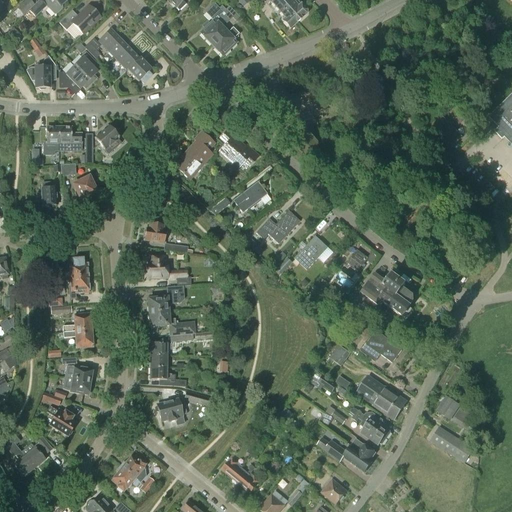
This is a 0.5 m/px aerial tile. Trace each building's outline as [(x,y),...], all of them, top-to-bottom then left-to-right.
[(23,15),(34,5),(28,0),(26,0),(17,9),(23,15)] [(40,0),(29,11),(35,18),(46,7),(54,15),(56,15),(62,10),(62,8),(61,6),(65,2),(64,0),(40,0)] [(168,0),(172,4),(172,5),(174,7),(175,7),(179,11),(186,5),(183,2),(185,0),(168,0)] [(294,15),(279,0),(273,0),(270,3),(282,17),(281,18),(281,20),(282,21),(281,21),(289,30),(296,23),(291,17),(294,15)] [(279,0),(294,15),(291,17),(296,23),(306,15),(306,11),(301,5),(296,0),(279,0)] [(228,7),(224,10),(220,6),(218,9),(215,6),(212,6),(206,12),(206,14),(211,19),(212,18),(213,20),(199,34),(222,58),(236,44),(233,40),(239,35),(232,29),(227,34),(221,28),(232,18),(235,14),(228,7)] [(82,35),(100,18),(89,7),(78,17),(72,11),(59,24),(66,31),(72,25),(82,35)] [(235,14),(232,18),(238,24),(241,20),(235,14)] [(13,29),(5,37),(13,46),(21,38),(13,29)] [(113,58),(125,46),(111,31),(99,43),(113,58)] [(190,35),(185,38),(191,50),(197,47),(190,35)] [(45,54),(41,47),(40,48),(34,40),(28,44),(39,58),(45,54)] [(94,50),(95,51),(100,47),(93,40),(88,44),(94,50)] [(94,50),(88,44),(84,49),(89,54),(94,50)] [(139,61),(125,46),(113,58),(127,72),(133,66),(139,61)] [(100,56),(95,51),(94,50),(89,54),(95,60),(100,56)] [(74,68),(91,85),(97,79),(94,76),(97,74),(89,66),(93,61),(85,53),(81,57),(83,59),(74,68)] [(49,77),(55,76),(55,67),(48,57),(47,58),(48,58),(44,61),(42,64),(42,68),(35,69),(30,69),(26,71),(31,82),(35,82),(35,89),(38,89),(40,91),(44,91),(46,89),(49,89),(49,77)] [(139,61),(133,66),(127,72),(138,83),(151,71),(140,60),(139,61)] [(91,85),(74,68),(68,73),(67,72),(65,72),(63,74),(58,74),(59,88),(67,88),(72,83),(79,90),(82,88),(85,91),(91,85)] [(511,94),(488,118),(498,128),(494,132),(502,140),(506,136),(511,141),(511,94)] [(202,108),(194,116),(199,120),(206,112),(202,108)] [(441,139),(450,148),(461,138),(461,137),(459,139),(451,130),(452,129),(443,119),(432,130),(433,129),(442,138),(441,139)] [(108,127),(94,139),(107,155),(120,144),(117,140),(118,139),(115,136),(117,135),(111,129),(110,130),(108,127)] [(48,129),(46,129),(46,145),(53,145),(53,152),(58,152),(58,149),(58,129),(52,129),(51,128),(49,128),(48,129)] [(64,129),(58,129),(58,149),(58,152),(58,153),(80,153),(81,136),(71,136),(71,129),(69,129),(68,128),(65,128),(64,129)] [(238,169),(243,164),(248,168),(258,157),(246,145),(244,147),(227,131),(220,139),(226,144),(219,152),(238,169)] [(187,159),(177,170),(189,181),(212,156),(207,151),(214,144),(201,132),(194,140),(196,142),(183,156),(187,159)] [(311,151),(314,147),(313,141),(309,138),(303,139),(300,143),(301,149),(306,152),(311,151)] [(319,160),(318,157),(316,153),(308,157),(311,164),(319,160)] [(89,178),(73,186),(81,203),(82,203),(84,204),(87,202),(88,200),(90,199),(89,198),(96,195),(89,178)] [(258,184),(233,202),(243,215),(267,196),(258,184)] [(55,189),(41,190),(41,196),(37,196),(37,203),(42,203),(42,208),(44,208),(44,209),(49,209),(49,207),(56,207),(55,189)] [(209,212),(214,217),(230,205),(225,199),(209,212)] [(288,212),(275,225),(269,220),(256,233),(263,240),(267,235),(277,245),(299,222),(288,212)] [(201,218),(199,223),(208,227),(210,222),(201,218)] [(163,227),(148,225),(148,230),(145,230),(143,242),(163,244),(165,233),(162,232),(163,227)] [(253,251),(258,246),(246,235),(241,240),(253,251)] [(315,237),(294,259),(307,271),(327,249),(315,237)] [(282,253),(276,260),(280,263),(286,257),(282,253)] [(69,279),(87,278),(87,276),(88,275),(88,270),(87,270),(86,263),(83,263),(83,259),(72,260),(72,259),(67,259),(68,272),(64,272),(64,279),(69,279)] [(149,266),(144,266),(145,280),(167,279),(169,279),(171,280),(174,280),(176,278),(177,278),(177,279),(187,278),(186,272),(177,272),(177,273),(167,273),(166,264),(164,264),(164,259),(149,260),(149,266)] [(287,259),(276,271),(280,275),(291,264),(287,259)] [(412,303),(413,297),(403,290),(406,286),(394,276),(393,277),(391,274),(385,283),(375,275),(361,295),(378,308),(382,303),(403,318),(410,308),(409,307),(412,303)] [(87,278),(69,279),(70,287),(69,287),(69,300),(75,300),(75,295),(88,294),(88,287),(89,285),(89,281),(87,280),(87,278)] [(3,310),(14,310),(14,296),(14,288),(8,287),(7,296),(9,296),(9,298),(4,299),(3,310)] [(149,314),(169,313),(168,305),(179,305),(184,301),(183,288),(168,289),(169,299),(148,300),(149,314)] [(326,294),(336,301),(341,295),(331,288),(326,294)] [(48,308),(62,307),(61,299),(47,300),(48,308)] [(374,311),(364,304),(360,309),(370,316),(374,311)] [(59,308),(53,308),(50,309),(51,316),(71,314),(71,307),(59,308)] [(348,326),(356,316),(344,307),(336,317),(348,326)] [(150,328),(169,327),(169,337),(171,337),(193,335),(195,335),(194,323),(175,325),(175,320),(169,321),(169,313),(149,314),(150,328)] [(62,334),(91,332),(91,331),(92,329),(92,326),(90,324),(90,315),(74,317),(75,327),(62,328),(62,334)] [(0,323),(0,325),(4,333),(12,328),(7,320),(0,323)] [(360,352),(372,361),(378,353),(392,364),(402,350),(376,331),(360,352)] [(62,334),(58,335),(58,338),(63,338),(63,340),(76,339),(76,349),(92,348),(91,339),(92,337),(92,334),(91,333),(91,332),(62,334)] [(149,345),(149,357),(166,357),(166,345),(149,345)] [(337,345),(328,358),(341,368),(350,355),(337,345)] [(0,360),(1,363),(11,358),(6,349),(0,352),(0,360)] [(9,369),(15,366),(13,357),(5,362),(9,369)] [(149,357),(149,369),(166,369),(166,357),(149,357)] [(64,378),(90,383),(91,377),(93,376),(93,373),(92,371),(92,370),(74,367),(74,368),(71,367),(66,368),(64,378)] [(166,369),(149,369),(149,381),(159,381),(159,387),(185,388),(185,382),(174,382),(174,377),(171,377),(171,376),(166,376),(166,369)] [(322,386),(332,393),(337,386),(322,376),(315,371),(308,382),(315,387),(319,390),(322,386)] [(384,388),(368,377),(356,394),(373,405),(372,407),(381,413),(382,411),(394,420),(406,403),(400,399),(401,398),(384,387),(384,388)] [(90,383),(64,378),(63,389),(67,391),(70,392),(70,393),(88,396),(88,394),(90,393),(90,390),(89,389),(90,383)] [(7,385),(0,389),(0,394),(0,395),(10,390),(7,385)] [(308,385),(304,390),(309,393),(313,389),(308,385)] [(337,391),(346,398),(349,395),(340,388),(337,391)] [(53,397),(64,401),(66,394),(56,391),(53,397)] [(45,405),(47,401),(48,401),(50,397),(43,394),(42,399),(40,403),(45,405)] [(210,399),(198,396),(196,404),(207,408),(210,399)] [(446,397),(437,412),(450,421),(460,406),(446,397)] [(168,424),(175,422),(176,427),(184,425),(182,416),(186,415),(183,401),(178,402),(177,400),(156,406),(157,407),(155,409),(156,413),(158,413),(161,423),(168,421),(168,424)] [(328,407),(334,411),(338,405),(332,402),(328,407)] [(49,406),(46,412),(54,418),(49,426),(67,437),(68,436),(69,436),(71,432),(71,431),(75,424),(70,420),(72,417),(64,412),(63,413),(58,410),(58,412),(49,406)] [(461,406),(455,418),(471,426),(477,414),(461,406)] [(335,411),(330,417),(342,426),(346,420),(335,411)] [(357,412),(354,416),(359,419),(362,422),(387,439),(391,434),(390,433),(388,431),(390,430),(382,424),(382,421),(372,414),(365,415),(364,417),(357,412)] [(333,420),(325,414),(319,422),(327,428),(333,420)] [(382,445),(387,439),(362,422),(359,426),(364,429),(361,434),(378,446),(379,444),(381,445),(382,445)] [(474,450),(440,428),(430,443),(464,465),(474,450)] [(14,437),(11,440),(15,446),(19,442),(14,437)] [(34,449),(24,457),(24,458),(34,470),(45,461),(40,456),(44,452),(47,455),(52,451),(42,438),(36,442),(38,444),(33,448),(34,449)] [(15,446),(11,440),(2,448),(7,453),(8,452),(14,458),(15,457),(19,461),(13,466),(23,479),(34,470),(24,458),(24,457),(15,446)] [(339,463),(343,459),(352,465),(352,464),(356,467),(355,468),(364,474),(371,463),(370,462),(354,451),(350,448),(350,449),(349,448),(344,456),(331,446),(323,441),(318,446),(339,463)] [(295,447),(302,453),(307,447),(300,442),(295,447)] [(358,446),(354,451),(370,462),(375,454),(363,446),(362,448),(358,446)] [(251,456),(255,451),(251,447),(247,452),(251,456)] [(255,451),(251,456),(255,459),(259,455),(255,451)] [(122,470),(139,483),(144,477),(143,471),(142,470),(143,469),(142,469),(144,466),(139,462),(138,463),(132,457),(126,465),(122,470)] [(232,478),(242,467),(233,459),(231,462),(230,462),(222,470),(232,478)] [(149,468),(155,471),(157,465),(151,462),(149,468)] [(322,463),(318,467),(325,475),(329,471),(322,463)] [(243,468),(242,467),(232,478),(241,486),(251,475),(251,474),(255,469),(252,466),(251,465),(248,469),(251,471),(248,474),(242,469),(243,468)] [(132,484),(136,487),(139,483),(122,470),(112,482),(118,487),(118,488),(123,492),(126,490),(132,484)] [(251,475),(241,486),(251,494),(258,486),(257,485),(260,482),(251,475)] [(149,479),(143,487),(148,490),(154,483),(149,479)] [(346,492),(332,480),(321,493),(335,505),(346,492)] [(297,491),(286,503),(291,508),(302,495),(297,491)] [(29,499),(27,492),(20,494),(22,501),(29,499)] [(280,511),(285,506),(271,495),(259,509),(262,511),(280,511)] [(88,505),(88,507),(86,509),(88,511),(112,511),(111,511),(112,511),(100,497),(93,502),(92,502),(91,502),(89,503),(89,504),(88,505)] [(135,506),(127,499),(123,504),(131,511),(135,506)] [(197,511),(198,510),(188,502),(180,511),(181,511),(180,511),(197,511)] [(120,503),(114,509),(117,511),(129,511),(120,503)]
